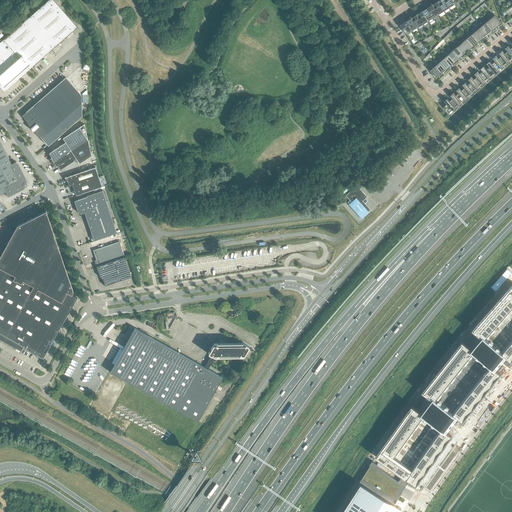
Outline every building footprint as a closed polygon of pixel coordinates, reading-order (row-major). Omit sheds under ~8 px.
[(48,0),(4,39),(0,42),(0,84),(4,89),(12,82),(13,83),(15,81),(19,77),(20,77),(22,75),(21,75),(29,68),(30,69),(77,27),(53,0),(48,0)] [(432,3),(439,15),(444,11),(437,0),(432,3)] [(449,8),(444,0),(437,0),(444,11),(449,8)] [(432,3),(426,7),(434,18),(439,15),(432,3)] [(426,7),(421,10),(428,21),(434,18),(426,7)] [(421,10),(416,14),(423,25),(428,21),(421,10)] [(423,25),(416,14),(411,17),(411,16),(411,17),(418,28),(423,25)] [(494,14),(489,18),(497,27),(502,23),(494,14)] [(418,28),(411,17),(405,20),(412,31),(418,28)] [(497,27),(489,18),(485,22),(492,31),(497,27)] [(405,20),(400,23),(407,35),(412,31),(405,20)] [(492,31),(485,22),(480,25),(488,35),(492,31)] [(480,25),(476,29),(483,38),(488,35),(480,25)] [(476,29),(471,33),(479,42),(483,38),(476,29)] [(479,42),(471,33),(467,37),(474,46),(479,42)] [(474,46),(467,37),(462,40),(470,50),(474,46)] [(462,40),(457,45),(464,54),(465,54),(463,53),(468,48),(470,50),(462,40)] [(58,44),(52,50),(56,53),(62,48),(58,44)] [(464,54),(457,45),(452,49),(460,58),(464,54)] [(452,49),(448,53),(456,62),(460,58),(452,49)] [(505,54),(502,51),(499,53),(502,56),(499,59),(504,65),(507,62),(508,64),(511,61),(510,60),(505,54)] [(448,53),(446,54),(443,57),(451,66),(456,62),(448,53)] [(504,65),(499,59),(496,56),(493,58),(496,61),(493,64),(498,70),(501,68),(502,69),(505,67),(504,65)] [(451,66),(443,57),(439,61),(447,70),(451,66)] [(447,70),(439,61),(434,65),(442,74),(447,70)] [(498,70),(493,64),(490,61),(487,64),(489,67),(486,69),(492,75),(495,73),(496,74),(499,72),(498,70)] [(442,74),(434,65),(429,70),(433,76),(435,74),(438,78),(442,74)] [(492,75),(486,69),(484,66),(481,69),(483,72),(480,74),(485,80),(489,78),(490,79),(493,77),(492,75)] [(485,80),(480,74),(478,71),(475,74),(477,77),(474,80),(479,86),(482,83),(484,85),(487,82),(485,80)] [(82,116),(82,103),(87,103),(87,95),(81,95),(66,77),(22,116),(28,123),(31,127),(30,128),(33,131),(34,131),(40,137),(40,136),(48,146),(61,135),(82,116)] [(471,82),(468,85),(473,91),(476,88),(478,90),(481,87),(479,86),(474,80),(472,77),(468,79),(471,82)] [(473,91),(468,85),(465,82),(462,85),(465,88),(462,90),(467,96),(470,94),(472,95),(475,93),(473,91)] [(467,96),(462,90),(459,87),(456,90),(459,93),(456,96),(461,102),(464,99),(466,101),(469,98),(467,96)] [(453,99),(450,101),(456,107),(459,104),(460,106),(463,103),(456,96),(453,93),(450,96),(453,99)] [(456,107),(450,101),(447,98),(444,101),(447,104),(444,107),(444,106),(444,107),(449,113),(450,113),(453,110),(454,111),(457,109),(456,107)] [(66,142),(49,153),(52,157),(51,158),(56,167),(57,166),(60,170),(77,159),(77,160),(76,161),(78,164),(79,163),(91,156),(84,124),(63,138),(66,142)] [(12,164),(0,141),(0,194),(6,192),(8,197),(24,189),(25,187),(26,187),(26,186),(27,186),(27,185),(27,184),(26,183),(25,183),(26,180),(16,162),(12,164)] [(95,167),(65,178),(69,183),(68,184),(68,185),(68,186),(68,187),(69,187),(69,188),(70,188),(71,188),(73,187),(74,189),(74,190),(76,195),(102,187),(105,186),(101,176),(99,177),(95,167)] [(341,196),(350,188),(347,184),(337,192),(341,196)] [(349,200),(347,202),(362,218),(371,210),(365,203),(367,201),(365,199),(367,197),(357,186),(345,196),(349,200)] [(117,233),(102,190),(86,196),(87,197),(74,201),(78,212),(81,214),(85,212),(94,241),(117,233)] [(46,211),(33,218),(17,226),(0,256),(0,338),(21,350),(22,349),(23,346),(24,347),(43,358),(68,314),(77,298),(72,294),(73,292),(62,257),(61,256),(46,211)] [(98,266),(125,257),(120,241),(93,250),(98,266)] [(125,257),(98,266),(97,266),(100,276),(103,279),(105,286),(132,277),(125,257)] [(511,284),(473,329),(483,336),(473,349),(462,341),(423,391),(434,398),(423,413),(412,405),(376,456),(401,474),(400,476),(406,480),(407,478),(416,485),(452,436),(446,432),(441,428),(446,421),(452,413),(463,421),(501,373),(491,365),(495,360),(497,358),(501,352),(511,361),(511,360),(511,284)] [(205,367),(153,338),(135,328),(129,339),(110,372),(128,382),(198,421),(223,377),(208,369),(211,365),(212,365),(214,361),(215,361),(218,357),(244,357),(244,356),(249,346),(243,343),(218,343),(214,343),(214,344),(208,354),(211,355),(205,367)] [(359,483),(339,511),(402,511),(403,511),(401,510),(401,509),(401,508),(401,507),(400,507),(399,507),(398,507),(398,508),(394,505),(403,491),(408,484),(373,461),(359,483)]
